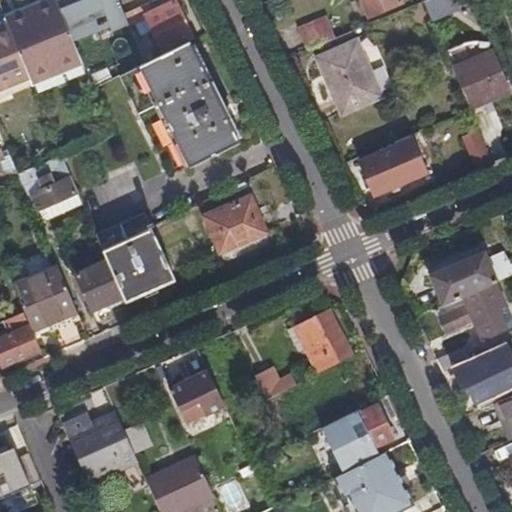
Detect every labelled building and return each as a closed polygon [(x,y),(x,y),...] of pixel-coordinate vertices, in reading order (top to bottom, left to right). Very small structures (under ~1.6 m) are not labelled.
[(31,75),(34,82),(85,62),(83,56),(58,0),(54,0),(8,20),(9,23),(31,75)] [(362,0),(368,15),(402,0),(362,0)] [(457,4),(455,0),(426,0),(423,1),(429,15),(457,4)] [(165,54),(195,40),(176,3),(155,14),(149,4),(127,13),(134,30),(149,22),(165,54)] [(291,32),(300,53),(333,39),(323,18),(291,32)] [(0,87),(31,75),(9,23),(0,26),(0,87)] [(125,50),(124,47),(120,40),(95,50),(101,62),(125,50)] [(343,113),(382,96),(357,40),(317,58),(343,113)] [(123,75),(147,63),(138,41),(124,47),(125,50),(101,62),(98,64),(93,51),(83,56),(85,62),(95,88),(116,79),(113,74),(121,70),(123,75)] [(172,177),(241,142),(192,43),(122,77),(144,122),(172,177)] [(452,67),(470,109),(486,102),(484,99),(509,88),(493,50),(452,67)] [(113,74),(116,79),(123,75),(121,70),(113,74)] [(463,137),(478,170),(494,164),(480,130),(463,137)] [(409,135),(394,142),(396,147),(361,162),(374,193),(395,184),(396,187),(411,181),(410,178),(425,171),(409,135)] [(0,182),(10,178),(7,171),(12,167),(0,139),(0,182)] [(41,208),(80,192),(65,155),(21,174),(25,183),(59,169),(61,175),(63,180),(51,185),(34,192),(41,208)] [(10,178),(21,174),(17,165),(12,167),(7,171),(10,178)] [(48,180),(51,185),(63,180),(61,175),(48,180)] [(267,233),(252,198),(206,218),(221,253),(267,233)] [(511,210),(489,220),(494,232),(510,225),(511,228),(511,210)] [(176,280),(154,227),(152,223),(151,223),(147,214),(99,235),(103,245),(124,296),(126,301),(176,280)] [(124,296),(103,245),(97,247),(103,264),(78,275),(92,310),(124,296)] [(496,283),(498,282),(485,250),(430,274),(443,305),(496,283)] [(34,330),(78,311),(59,265),(15,284),(34,330)] [(443,305),(436,308),(446,332),(479,317),(488,338),(508,330),(505,324),(499,309),(506,306),(496,283),(443,305)] [(499,309),(505,324),(511,321),(506,306),(499,309)] [(10,319),(16,334),(31,327),(25,312),(10,319)] [(319,374),(354,356),(330,312),(301,328),(311,348),(308,352),(314,362),(320,359),(321,362),(315,365),(319,374)] [(0,357),(4,366),(41,350),(31,327),(16,334),(13,335),(11,331),(7,332),(9,337),(0,341),(0,357)] [(311,348),(301,328),(290,333),(302,355),(308,352),(311,348)] [(472,361),(444,373),(453,393),(467,387),(474,403),(511,385),(511,352),(508,345),(472,361)] [(465,347),(437,360),(444,373),(472,361),(465,347)] [(256,377),(267,399),(280,392),(276,383),(269,370),(256,377)] [(187,425),(225,405),(209,371),(170,390),(187,425)] [(276,383),(280,392),(296,385),(292,376),(276,383)] [(511,395),(498,401),(509,424),(505,426),(510,440),(511,439),(511,395)] [(379,406),(388,425),(393,421),(384,404),(379,406)] [(339,475),(381,455),(377,447),(394,439),(388,425),(379,406),(361,415),(358,410),(318,430),(339,475)] [(66,435),(69,441),(94,430),(95,432),(105,427),(103,423),(118,416),(117,413),(66,435)] [(69,441),(87,481),(137,459),(118,416),(103,423),(105,427),(95,432),(94,430),(69,441)] [(30,486),(42,481),(26,445),(15,450),(14,448),(0,454),(0,500),(31,487),(30,486)] [(400,511),(415,505),(388,452),(381,455),(339,475),(334,477),(351,511),(400,511)] [(147,480),(160,511),(184,511),(215,496),(196,456),(147,480)] [(87,481),(89,487),(140,464),(137,459),(87,481)] [(254,473),(250,466),(240,471),(243,478),(254,473)] [(217,489),(226,511),(245,503),(236,481),(217,489)]
